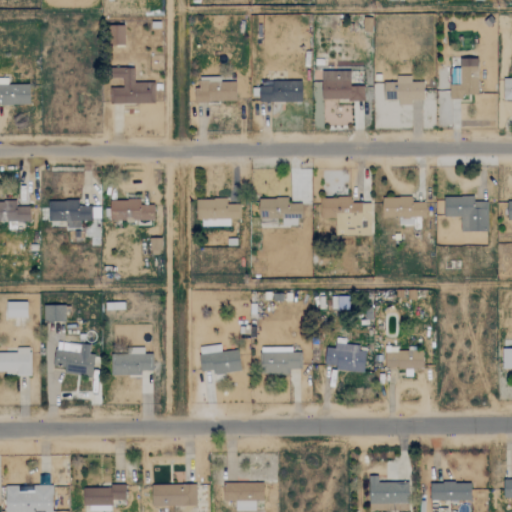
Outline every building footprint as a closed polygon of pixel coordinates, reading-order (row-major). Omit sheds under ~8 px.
[(124,44),(123,25),(111,25),(111,44),(124,44)] [(478,94),(477,58),(459,58),(459,67),(455,68),(456,82),(449,82),(449,99),(461,99),(461,94),(478,94)] [(154,102),(154,82),(134,82),(133,68),(122,68),(123,87),(109,87),(109,104),(154,102)] [(321,71),(321,100),(364,99),(363,85),(350,86),(349,71),(321,71)] [(383,82),(383,100),(397,99),(397,105),(412,104),(411,100),(424,99),(423,81),(411,82),(411,75),(396,75),(396,82),(383,82)] [(0,104),(28,104),(29,84),(7,84),(7,78),(0,78),(0,104)] [(503,100),(511,99),(511,78),(502,78),(503,100)] [(301,81),(272,80),(271,86),(259,86),(258,101),(301,101),(301,81)] [(235,82),(195,82),(195,102),(235,101),(235,82)] [(443,217),(459,217),(459,232),(487,231),(486,201),(473,201),(473,196),(443,197),(443,217)] [(370,203),(349,203),(349,197),(321,197),(321,218),(335,218),(334,234),(370,235),(370,203)] [(398,226),(419,226),(419,217),(425,217),(425,202),(412,202),(412,197),(382,197),(382,217),(398,218),(398,226)] [(229,225),(229,219),(238,219),(238,204),(226,204),(226,198),(198,199),(199,226),(229,225)] [(259,198),(259,219),(280,218),(280,226),(299,226),(299,203),(287,203),(287,198),(259,198)] [(109,219),(153,221),(153,205),(140,205),(140,200),(109,199),(109,219)] [(48,221),(66,221),(66,228),(79,228),(79,221),(89,221),(89,205),(78,206),(78,200),(47,201),(48,221)] [(0,201),(0,221),(29,221),(29,206),(16,206),(16,201),(0,201)] [(6,300),(6,316),(27,315),(26,299),(6,300)] [(67,319),(67,303),(43,304),(43,320),(67,319)] [(334,348),(325,347),(324,368),(363,371),(364,347),(345,346),(345,338),(335,338),(334,348)] [(54,347),(53,363),(65,364),(65,370),(92,373),(95,351),(89,351),(89,343),(62,340),(61,348),(54,347)] [(240,368),(237,347),(220,349),(219,342),(197,345),(201,369),(212,368),(213,372),(240,368)] [(0,369),(5,369),(5,374),(30,374),(30,345),(17,345),(17,350),(0,350),(0,369)] [(111,351),(110,372),(140,372),(140,368),(152,368),(152,351),(143,351),(143,345),(131,345),(131,352),(111,351)] [(422,368),(422,350),(396,351),(396,346),(385,346),(385,368),(422,368)] [(260,348),(261,375),(288,375),(288,369),(301,369),(300,352),(291,352),(291,347),(260,348)] [(511,366),(511,347),(501,348),(501,367),(511,366)] [(407,479),(377,480),(377,473),(368,473),(368,500),(408,500),(407,479)] [(511,476),(503,476),(503,495),(511,495),(511,476)] [(471,480),(430,481),(430,498),(471,498),(471,480)] [(263,482),(222,483),(223,501),(234,501),(234,511),(254,511),(254,501),(263,501),(263,482)] [(4,484),(4,511),(33,511),(52,511),(52,484),(33,484),(33,488),(17,488),(17,484),(4,484)] [(151,485),(151,506),(180,505),(180,511),(195,511),(195,484),(151,485)] [(82,510),(110,509),(110,500),(124,500),(124,486),(82,487),(82,510)]
